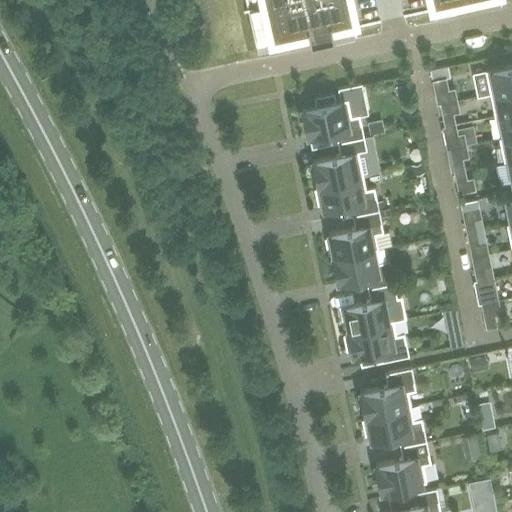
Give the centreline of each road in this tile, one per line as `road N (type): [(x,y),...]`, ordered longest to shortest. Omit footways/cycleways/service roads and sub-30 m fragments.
road 1 (primary): [(207,511),(121,292),(0,53)]
road 2 (residential): [(320,511),(262,284),(188,86)]
road 3 (residential): [(386,45),(188,86)]
road 4 (residential): [(511,19),(386,45)]
